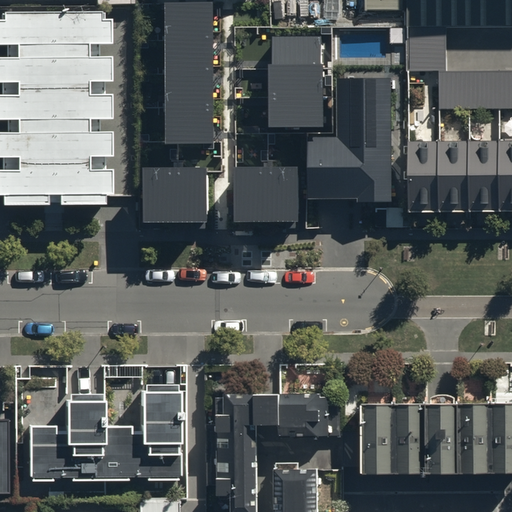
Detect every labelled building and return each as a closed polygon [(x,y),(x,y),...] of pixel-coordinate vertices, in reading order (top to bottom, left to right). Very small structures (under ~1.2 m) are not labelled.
[(511,0),(405,0),(407,214),(511,213),(511,63),(446,64),(446,21),(511,20),(511,0)] [(214,6),(166,7),(167,142),(216,142),(214,6)] [(110,10),(0,10),(0,202),(112,202),(110,10)] [(322,121),(321,33),(273,34),(275,121),(322,121)] [(391,198),(389,75),(340,76),(341,134),(308,135),(309,200),(391,198)] [(145,168),(146,218),(209,218),(208,167),(145,168)] [(296,168),(240,168),(240,216),(296,216),(296,168)] [(33,479),(182,478),(180,392),(143,392),(143,432),(108,433),(108,401),(66,402),(66,433),(33,433),(33,479)] [(256,511),(256,433),(333,432),(333,394),(220,395),(220,511),(256,511)] [(511,403),(364,404),(365,471),(511,470),(511,403)] [(321,511),(321,472),(283,472),(283,511),(321,511)] [(179,511),(179,503),(139,503),(139,511),(179,511)]
